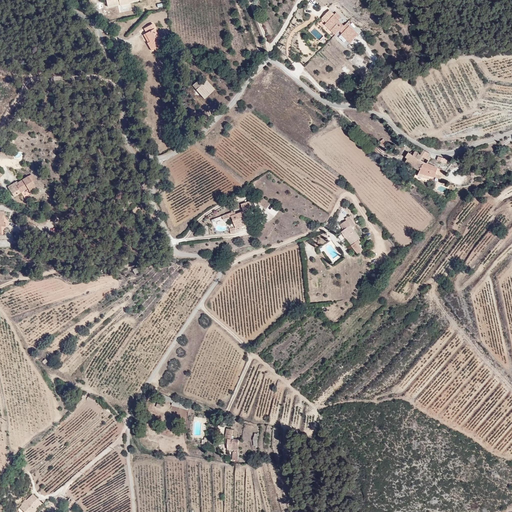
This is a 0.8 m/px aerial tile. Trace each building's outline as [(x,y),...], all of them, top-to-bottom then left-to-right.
[(140,1),(139,0),(102,0),(104,9),(140,1)] [(347,47),(359,34),(347,23),(344,25),(338,20),(341,16),(336,11),(334,14),(329,9),(319,20),(347,47)] [(160,46),(155,23),(137,33),(145,54),(160,46)] [(203,76),(192,87),(204,99),(215,89),(203,76)] [(453,164),(424,149),(413,156),(408,164),(424,176),(442,181),(444,172),(453,164)] [(20,198),(39,189),(29,174),(11,185),(20,198)] [(237,227),(252,224),(248,211),(226,213),(237,227)] [(367,250),(352,214),(341,226),(362,257),(367,250)] [(336,266),(344,260),(342,258),(334,264),(336,266)] [(244,444),(240,429),(231,428),(230,441),(234,450),(239,462),(244,462),(244,444)] [(18,511),(31,511),(39,505),(25,493),(13,507),(18,511)]
